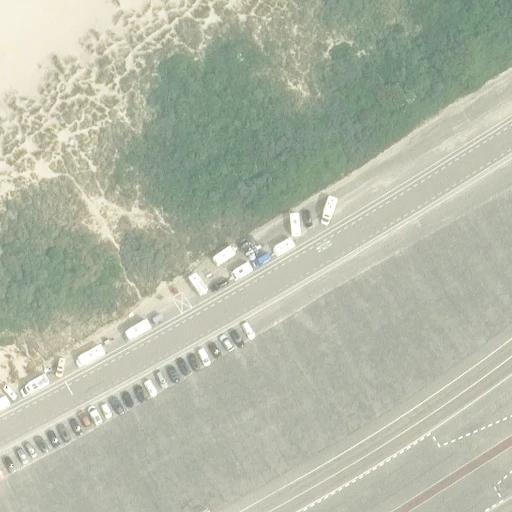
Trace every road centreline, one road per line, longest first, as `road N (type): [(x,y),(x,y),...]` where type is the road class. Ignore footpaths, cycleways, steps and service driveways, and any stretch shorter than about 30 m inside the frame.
road 1 (unclassified): [(0,428),(215,315),(511,136)]
road 2 (unclassified): [(269,511),(511,359)]
